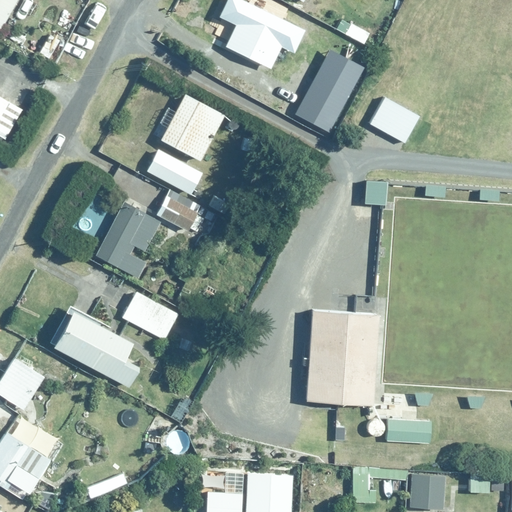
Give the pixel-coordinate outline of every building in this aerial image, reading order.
[(0,0),(0,23),(6,14),(21,23),(33,0),(0,0)] [(307,31),(242,0),(228,0),(221,17),(237,25),(226,48),(272,69),(282,48),(295,54),(307,31)] [(337,29),(346,34),(350,24),(342,20),(337,29)] [(370,33),(351,23),(350,24),(346,34),(364,44),(370,33)] [(227,49),(214,71),(239,85),(252,64),(227,49)] [(330,50),(295,115),(328,132),(363,67),(330,50)] [(20,105),(0,94),(0,138),(2,140),(20,105)] [(186,95),(161,140),(200,162),(225,117),(186,95)] [(419,117),(385,98),(369,123),(404,143),(419,117)] [(264,144),(242,133),(235,147),(257,158),(264,144)] [(202,173),(158,150),(147,171),(191,194),(202,173)] [(388,183),(367,181),(365,203),(386,205),(388,183)] [(446,186),(427,184),(425,195),(445,197),(446,186)] [(500,190),(480,188),(480,199),(499,201),(500,190)] [(200,206),(170,190),(157,215),(188,230),(200,206)] [(214,192),(206,206),(223,217),(232,204),(214,192)] [(162,222),(124,202),(95,255),(138,278),(146,263),(130,255),(134,247),(145,253),(162,222)] [(178,314),(136,291),(122,318),(163,340),(178,314)] [(136,344),(73,311),(53,348),(128,387),(138,369),(126,363),(136,344)] [(382,314),(308,311),(304,407),(378,410),(382,314)] [(14,359),(0,381),(0,395),(23,410),(43,378),(14,359)] [(433,394),(415,393),(419,405),(427,406),(433,394)] [(485,397),(468,396),(472,409),(480,409),(485,397)] [(431,422),(388,419),(387,441),(430,444),(431,422)] [(0,479),(1,480),(0,481),(0,485),(23,499),(27,493),(31,495),(52,460),(7,433),(0,445),(0,479)] [(369,467),(353,467),(352,501),(375,502),(375,491),(368,491),(369,467)] [(407,470),(370,467),(369,477),(406,480),(407,470)] [(291,511),(294,476),(250,473),(247,511),(243,511),(245,473),(226,471),(225,492),(208,491),(206,511),(291,511)] [(504,471),(466,471),(466,492),(504,492),(504,471)] [(445,477),(410,475),(408,508),(443,510),(445,477)] [(102,477),(84,485),(90,500),(108,492),(102,477)] [(400,511),(401,480),(386,480),(384,511),(400,511)]
